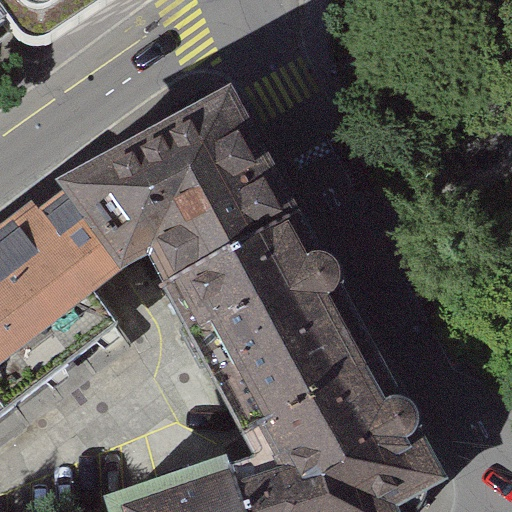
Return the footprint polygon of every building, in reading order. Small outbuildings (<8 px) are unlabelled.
[(0,72),(9,66),(0,53),(0,72)] [(220,117),(58,210),(123,304),(146,288),(158,307),(286,237),(256,183),(220,117)] [(58,210),(0,253),(0,438),(117,348),(96,324),(119,307),(123,304),(58,210)] [(286,237),(158,307),(248,486),(226,493),(232,511),(433,511),(434,505),(403,449),(301,266),(286,237)] [(232,511),(226,493),(168,511),(232,511)]
